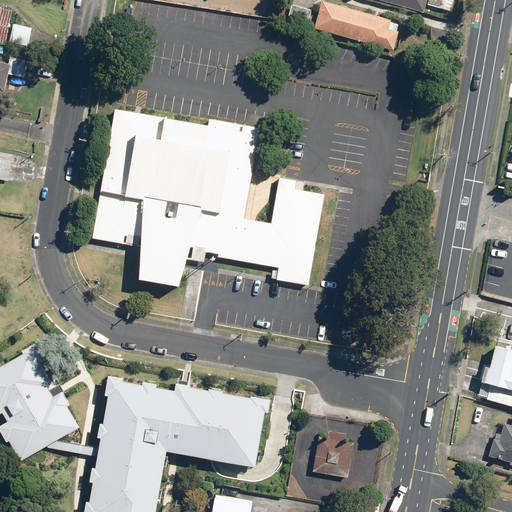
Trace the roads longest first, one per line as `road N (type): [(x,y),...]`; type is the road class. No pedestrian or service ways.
road 1 (residential): [(91,0),(51,232),(57,277),(74,305),(126,332),(428,385)]
road 2 (primary): [(495,0),(428,385)]
